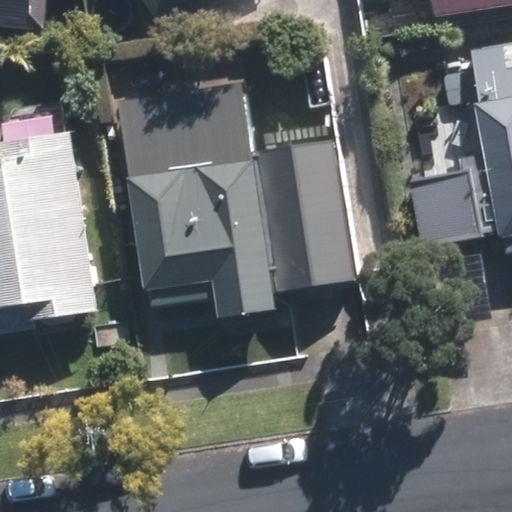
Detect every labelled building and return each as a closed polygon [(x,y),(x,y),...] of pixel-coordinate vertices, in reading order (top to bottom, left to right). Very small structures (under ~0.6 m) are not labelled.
[(0,0),(0,17),(50,21),(51,0),(0,0)] [(170,0),(179,17),(211,0),(170,0)] [(511,0),(441,0),(445,16),(511,3),(511,0)] [(511,45),(486,50),(507,233),(511,232),(511,45)] [(293,309),(264,115),(137,133),(159,287),(228,277),(234,318),(293,309)] [(112,310),(103,231),(90,125),(6,135),(9,156),(0,157),(0,310),(2,310),(5,332),(58,325),(57,317),(112,310)] [(358,174),(286,184),(301,287),(373,276),(358,174)]
